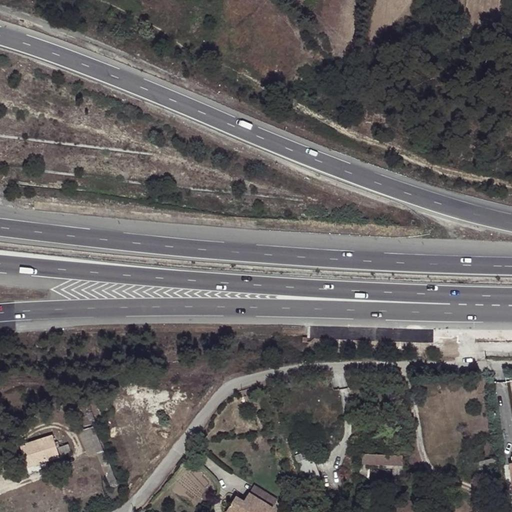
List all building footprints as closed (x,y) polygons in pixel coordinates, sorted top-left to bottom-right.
[(96,428),(81,435),(91,460),(106,453),(96,428)] [(33,441),(36,453),(37,453),(61,443),(60,439),(56,440),(55,435),(33,441)] [(36,453),(39,461),(61,455),(58,446),(62,445),(61,443),(37,453),(36,453)] [(70,446),(62,449),(64,458),(73,455),(70,446)] [(300,461),(309,457),(306,451),(297,455),(300,461)] [(401,454),(363,453),(363,464),(401,465),(401,454)] [(313,455),(309,457),(300,461),(306,475),(319,469),(313,455)] [(496,455),(474,460),(476,469),(498,464),(496,455)] [(327,487),(319,469),(306,475),(309,481),(311,486),(314,485),(316,491),(327,487)] [(238,498),(229,511),(273,511),(275,510),(251,495),(246,503),(238,498)]
